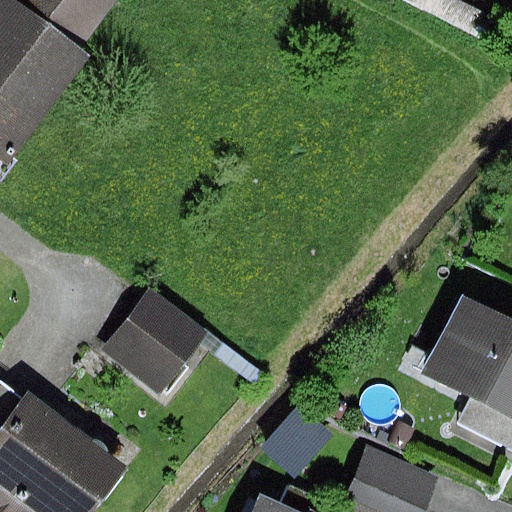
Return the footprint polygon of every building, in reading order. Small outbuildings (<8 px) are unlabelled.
[(82,47),(18,0),(0,0),(0,157),(9,164),(91,54),(82,47)] [(18,0),(82,47),(117,0),(18,0)] [(499,20),(457,0),(399,0),(487,43),(499,20)] [(9,164),(0,157),(0,183),(13,167),(9,164)] [(154,287),(110,345),(173,392),(217,335),(154,287)] [(511,321),(464,297),(424,373),(472,398),(458,425),(511,451),(511,321)] [(0,429),(23,402),(0,383),(0,429)] [(88,511),(123,469),(30,393),(23,402),(0,429),(0,511),(88,511)] [(296,407),(261,450),(296,479),(331,435),(296,407)] [(425,511),(439,478),(365,448),(338,511),(425,511)] [(308,511),(315,498),(288,486),(279,505),(261,497),(254,511),(308,511)]
